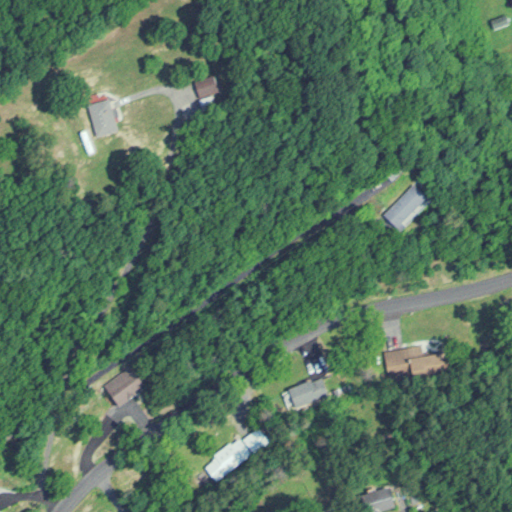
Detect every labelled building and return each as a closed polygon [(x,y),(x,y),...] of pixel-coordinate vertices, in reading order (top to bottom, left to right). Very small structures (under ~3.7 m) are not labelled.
[(216,77),(200,80),(203,94),(218,91),(216,77)] [(223,115),(218,94),(203,97),(208,119),(223,115)] [(122,128),(112,97),(90,104),(100,135),(122,128)] [(434,197),(416,181),(387,213),(405,229),(434,197)] [(108,386),(128,406),(152,383),(132,362),(108,386)] [(286,389),(294,407),(324,394),(317,377),(286,389)] [(201,465),(215,479),(238,456),(225,442),(201,465)] [(362,495),(366,511),(378,511),(400,506),(395,486),(362,495)]
